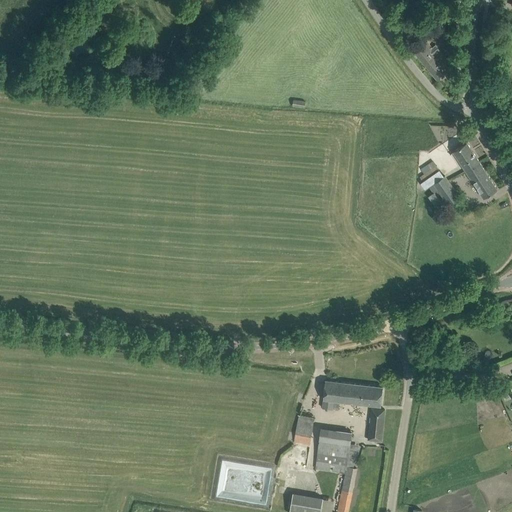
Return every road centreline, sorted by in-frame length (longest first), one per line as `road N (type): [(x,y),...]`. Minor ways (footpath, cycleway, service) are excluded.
road 1 (tertiary): [(0,324),(258,347),(396,322)]
road 2 (unclassified): [(478,104),(446,102),(433,91),(366,0)]
road 3 (unclassified): [(390,511),(410,373)]
road 4 (tertiary): [(396,322),(511,281)]
